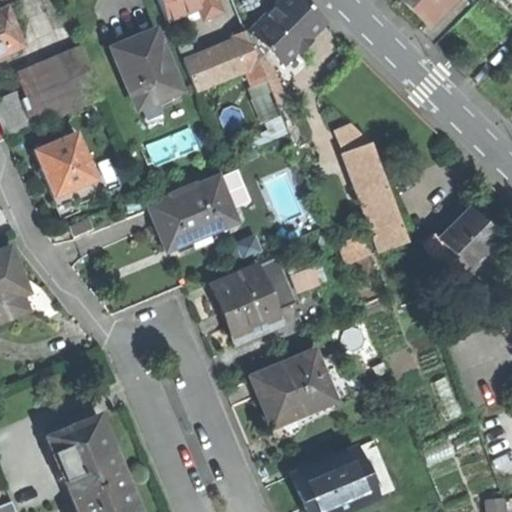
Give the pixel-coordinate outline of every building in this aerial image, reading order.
[(158,0),(166,19),(200,5),(206,17),(223,10),(218,0),(158,0)] [(300,0),(281,0),(248,35),(260,62),(269,51),(283,65),(297,50),(300,52),(310,42),(308,39),(324,23),(307,7),(300,0)] [(402,0),(410,8),(428,25),(452,0),(402,0)] [(0,12),(0,56),(22,48),(7,9),(0,12)] [(185,63),(196,89),(245,68),(260,62),(248,35),(246,30),(232,36),(235,41),(185,63)] [(115,54),(138,110),(180,92),(154,31),(136,38),(139,44),(128,49),(115,54)] [(40,112),(46,125),(104,101),(82,48),(53,60),(17,74),(24,92),(28,101),(22,104),(27,117),(40,112)] [(253,86),(245,68),(196,89),(203,107),(253,86)] [(0,118),(9,140),(46,125),(40,112),(27,117),(22,104),(28,101),(24,92),(0,101),(0,118)] [(188,131),(150,141),(155,159),(180,153),(179,148),(191,145),(188,131)] [(77,135),(35,151),(44,175),(53,197),(95,181),(77,135)] [(381,251),(407,241),(370,144),(345,154),(381,251)] [(285,172),(266,180),(284,220),(303,211),(285,172)] [(160,232),(168,251),(236,224),(218,179),(196,188),(195,185),(171,195),(172,198),(150,207),(160,232)] [(439,240),(466,267),(485,248),(497,236),(482,221),(470,209),(439,240)] [(241,236),(236,224),(168,251),(173,263),(241,236)] [(490,252),(485,248),(466,267),(439,240),(433,234),(424,243),(427,251),(472,297),(485,285),(471,271),(490,252)] [(345,260),(366,256),(363,236),(342,239),(345,260)] [(12,249),(0,253),(0,315),(7,312),(10,320),(29,312),(24,299),(30,296),(21,272),(12,249)] [(224,313),(231,332),(267,318),(297,305),(278,260),(228,280),(231,287),(215,293),(224,313)] [(294,273),(300,290),(323,281),(317,264),(294,273)] [(272,329),(267,318),(231,332),(236,344),(272,329)] [(263,405),(273,430),(295,421),(299,431),(338,409),(319,362),(316,353),(252,378),(263,405)] [(336,356),(319,362),(338,409),(354,401),(336,356)] [(48,437),(74,498),(123,477),(109,445),(112,444),(107,432),(100,415),(48,437)] [(304,502),(308,511),(349,511),(378,500),(358,450),(294,476),(304,502)] [(135,506),(123,477),(74,498),(80,511),(140,511),(138,505),(135,506)] [(0,511),(18,511),(14,502),(0,507),(0,511)]
